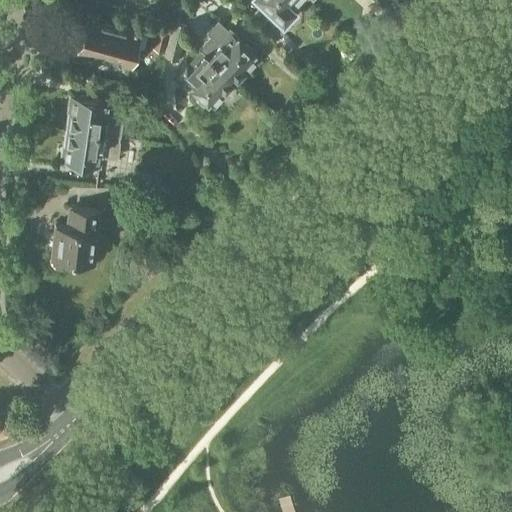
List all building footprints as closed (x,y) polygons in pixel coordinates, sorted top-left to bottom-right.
[(295,8),(303,1),(301,0),(258,0),(283,23),(296,9),(295,8)] [(140,34),(87,19),(78,51),(131,66),(137,47),(144,49),(147,36),(140,34)] [(228,28),(228,29),(217,19),(206,31),(209,35),(199,46),(236,82),(259,58),(228,28)] [(187,25),(174,22),(165,57),(178,60),(187,25)] [(169,29),(156,25),(150,47),(163,50),(169,29)] [(213,106),(236,82),(199,46),(198,47),(199,48),(188,59),(186,57),(173,71),(189,86),(190,85),(207,101),(208,100),(213,106)] [(136,98),(137,89),(114,82),(112,96),(123,98),(124,96),(136,98)] [(89,97),(87,95),(80,94),(78,96),(70,95),(61,160),(101,166),(102,156),(118,159),(120,141),(119,141),(122,123),(120,123),(123,108),(110,106),(110,101),(89,97)] [(138,155),(116,163),(121,178),(144,170),(138,155)] [(105,208),(107,189),(79,185),(77,205),(69,204),(67,225),(57,224),(57,223),(55,223),(51,254),(54,254),(53,263),(55,265),(58,266),(62,267),(64,266),(67,265),(69,263),(70,255),(95,258),(97,257),(102,250),(98,242),(95,241),(96,228),(98,207),(105,208)]
